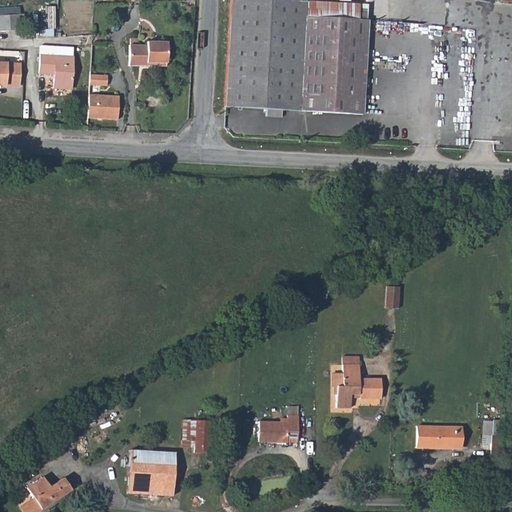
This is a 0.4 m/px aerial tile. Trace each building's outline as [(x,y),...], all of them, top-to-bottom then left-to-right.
[(287,0),(230,0),(224,105),(265,108),(265,115),(280,116),(280,109),(361,113),(364,67),(367,20),(365,20),(366,5),(305,1),(287,0)] [(0,15),(0,30),(9,30),(22,29),(21,14),(0,15)] [(136,45),(128,45),(127,65),(164,66),(164,42),(145,42),(145,45),(136,45)] [(55,46),(54,55),(70,56),(71,47),(55,46)] [(37,73),(45,73),(53,74),(52,88),(69,88),(70,56),(54,55),(38,54),(37,73)] [(0,85),(17,86),(17,63),(0,62),(0,85)] [(106,75),(88,75),(87,85),(105,86),(106,75)] [(115,120),(116,96),(87,94),(86,118),(115,120)] [(394,310),(395,290),(382,290),(381,310),(394,310)] [(334,406),(350,406),(350,392),(359,392),(359,399),(379,400),(379,378),(358,377),(358,364),(340,364),(340,386),(335,386),(334,406)] [(43,418),(47,425),(63,415),(58,408),(43,418)] [(256,424),(256,444),(296,444),(296,417),(284,417),(284,420),(279,420),(279,424),(256,424)] [(486,436),(500,436),(501,421),(487,421),(486,436)] [(415,447),(460,449),(461,426),(416,424),(415,447)] [(175,452),(188,453),(187,461),(200,461),(200,426),(176,426),(175,452)] [(486,436),(486,461),(499,461),(500,436),(486,436)] [(117,499),(162,501),(165,458),(120,456),(117,499)] [(18,490),(32,511),(34,511),(64,494),(56,482),(41,490),(34,480),(18,490)]
